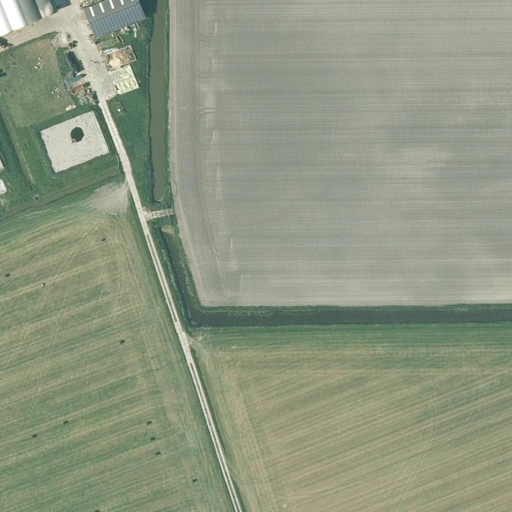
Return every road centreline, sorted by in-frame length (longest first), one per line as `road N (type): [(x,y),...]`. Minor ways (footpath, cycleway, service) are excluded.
road 1 (track): [(238,511),(141,217),(172,212)]
road 2 (track): [(141,217),(71,29)]
